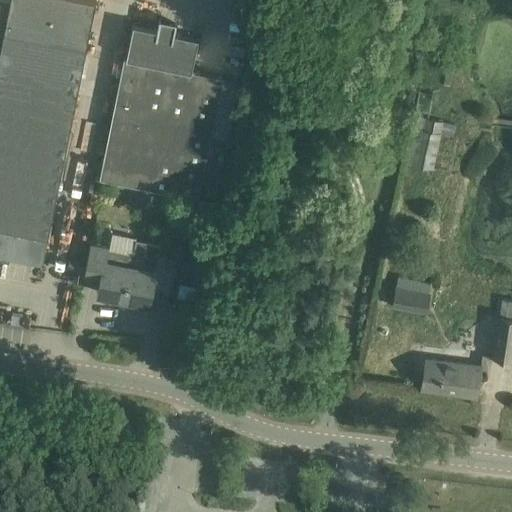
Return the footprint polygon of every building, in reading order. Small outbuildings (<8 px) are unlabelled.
[(0,254),(43,263),(96,0),(95,0),(11,0),(0,57),(0,254)] [(197,197),(222,76),(191,69),(198,37),(175,32),(176,26),(157,22),(156,28),(133,23),(126,56),(124,56),(99,177),(197,197)] [(433,168),(443,122),(425,119),(423,129),(420,129),(413,164),(433,168)] [(213,203),(194,200),(191,212),(210,216),(213,203)] [(132,253),(90,244),(84,273),(101,277),(98,292),(123,298),(130,264),(132,253)] [(149,303),(152,287),(169,291),(175,261),(132,253),(130,264),(123,298),(149,303)] [(393,304),(427,311),(430,294),(428,293),(430,283),(410,279),(398,277),(393,304)] [(197,300),(178,296),(175,308),(194,312),(197,300)] [(511,358),(511,299),(502,298),(499,315),(492,356),(511,358)] [(421,388),(476,397),(481,365),(426,357),(421,388)]
